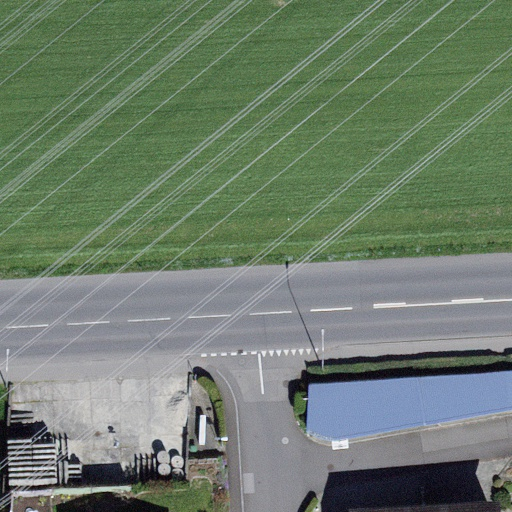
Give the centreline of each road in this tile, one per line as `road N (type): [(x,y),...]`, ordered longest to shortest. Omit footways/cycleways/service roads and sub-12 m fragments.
road 1 (primary): [(256,315),(0,329)]
road 2 (primary): [(511,301),(256,315)]
road 3 (residential): [(256,315),(270,511)]
